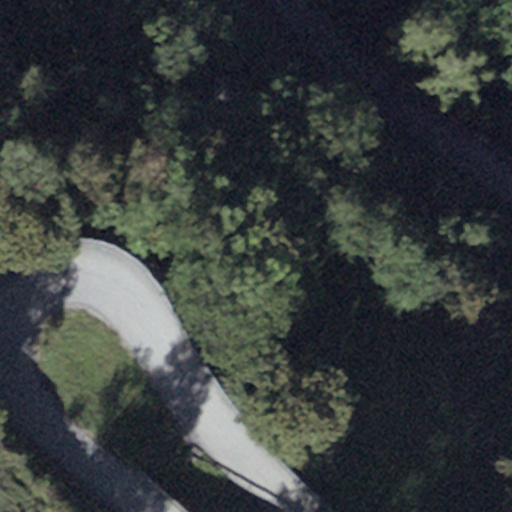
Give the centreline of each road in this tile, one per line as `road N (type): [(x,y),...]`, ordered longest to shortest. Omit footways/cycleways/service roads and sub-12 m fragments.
road 1 (unclassified): [(288,511),(213,431),(114,278),(39,268),(0,306)]
road 2 (unclassified): [(295,0),(349,59),(511,195)]
road 3 (unclassified): [(0,368),(154,511)]
